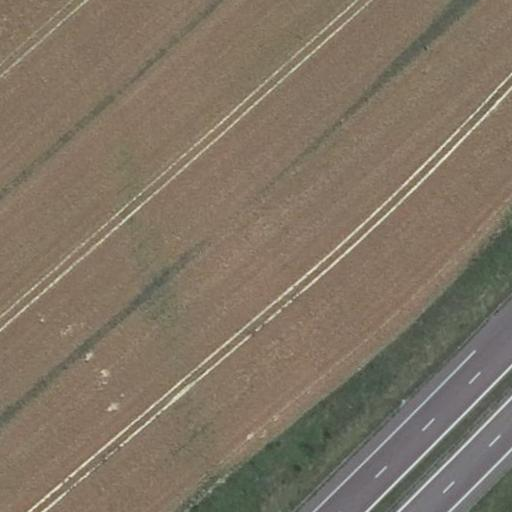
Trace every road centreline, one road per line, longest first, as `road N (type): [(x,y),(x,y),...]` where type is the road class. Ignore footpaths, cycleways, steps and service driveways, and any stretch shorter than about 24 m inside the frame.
road 1 (motorway): [(511,343),(339,511)]
road 2 (motorway): [(423,511),(511,418)]
